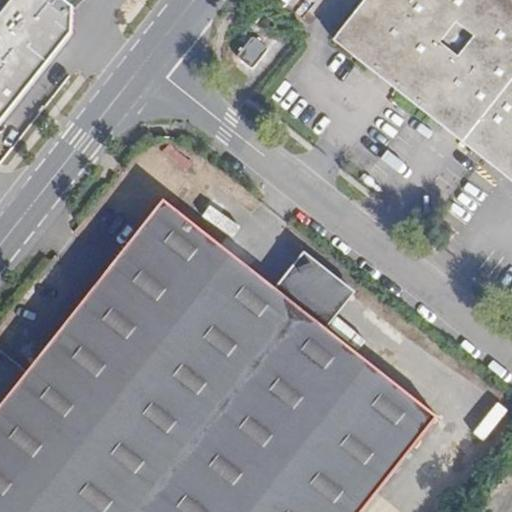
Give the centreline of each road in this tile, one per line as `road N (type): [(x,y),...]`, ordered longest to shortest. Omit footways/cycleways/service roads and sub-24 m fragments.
road 1 (residential): [(145,60),(511,353)]
road 2 (residential): [(0,244),(145,60)]
